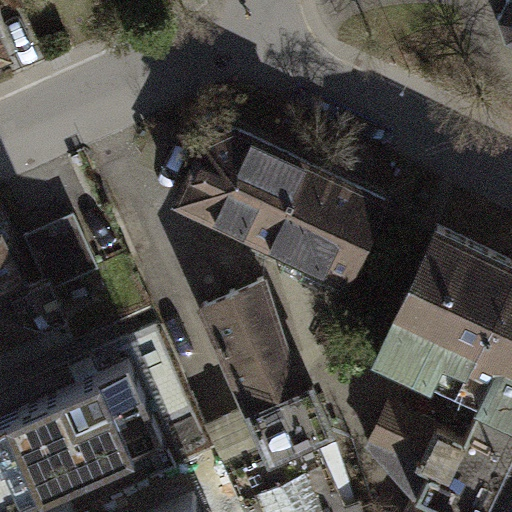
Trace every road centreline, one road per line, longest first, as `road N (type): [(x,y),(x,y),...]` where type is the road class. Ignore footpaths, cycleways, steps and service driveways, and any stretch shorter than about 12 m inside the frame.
road 1 (residential): [(224,49),(511,187)]
road 2 (residential): [(0,142),(224,49)]
